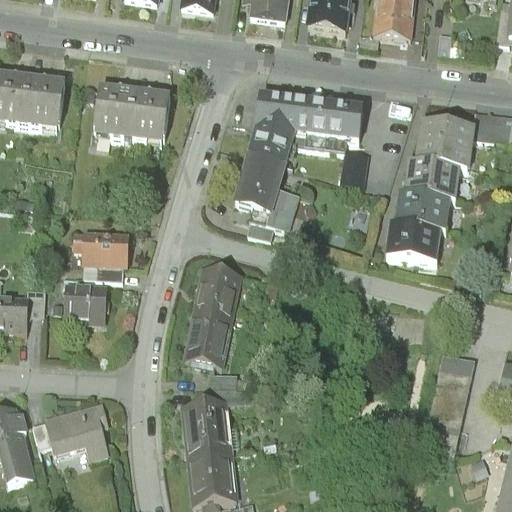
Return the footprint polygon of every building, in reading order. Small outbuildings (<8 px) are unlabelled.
[(158,0),(123,0),(122,10),(157,14),(158,0)] [(220,0),(181,0),(179,21),(217,25),(220,0)] [(287,0),(241,0),(237,27),(283,34),(287,0)] [(351,0),(311,0),(307,38),(347,43),(351,0)] [(377,0),(372,44),(412,49),(418,0),(377,0)] [(70,95),(0,86),(0,136),(64,145),(70,95)] [(177,107),(102,99),(97,149),(172,157),(177,107)] [(258,105),(253,131),(296,148),(358,157),(363,120),(258,105)] [(284,180),(296,148),(253,131),(247,167),(284,180)] [(476,139),(420,132),(415,174),(460,180),(470,181),(476,139)] [(247,167),(233,215),(265,229),(284,180),(247,167)] [(409,173),(405,204),(450,210),(456,211),(460,180),(415,174),(409,173)] [(405,204),(397,203),(393,234),(440,240),(446,241),(450,210),(405,204)] [(389,233),(384,270),(436,276),(440,240),(393,234),(389,233)] [(133,246),(87,245),(85,278),(132,279),(133,246)] [(201,276),(190,325),(238,335),(249,286),(201,276)] [(110,295),(67,295),(67,331),(110,331),(110,295)] [(33,304),(0,301),(0,341),(31,343),(33,304)] [(228,383),(238,335),(190,325),(180,373),(228,383)] [(439,358),(416,452),(450,460),(473,366),(439,358)] [(511,365),(496,362),(489,394),(511,399),(511,365)] [(181,417),(185,469),(235,464),(230,412),(181,417)] [(99,415),(47,429),(57,466),(87,458),(91,474),(114,468),(99,415)] [(43,492),(22,416),(0,421),(0,462),(10,501),(43,492)] [(511,511),(511,449),(511,450),(496,511),(511,511)] [(239,511),(235,464),(185,469),(189,511),(239,511)]
